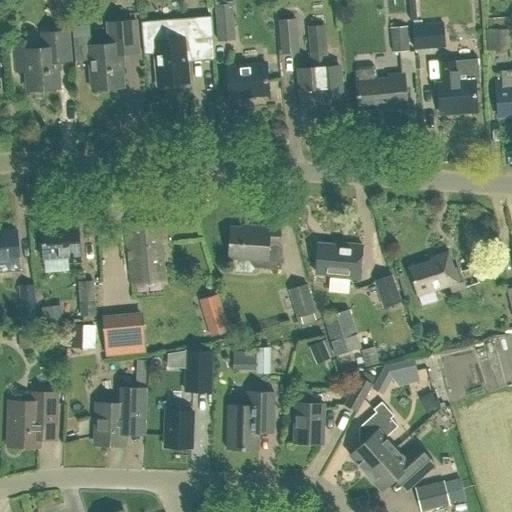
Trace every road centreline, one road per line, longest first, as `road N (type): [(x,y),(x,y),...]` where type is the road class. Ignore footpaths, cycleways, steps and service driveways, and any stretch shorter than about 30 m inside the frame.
road 1 (unclassified): [(511,182),(212,160),(0,168)]
road 2 (unclassified): [(346,511),(330,493),(305,487),(174,478)]
road 3 (unclassified): [(174,478),(69,474),(0,489)]
